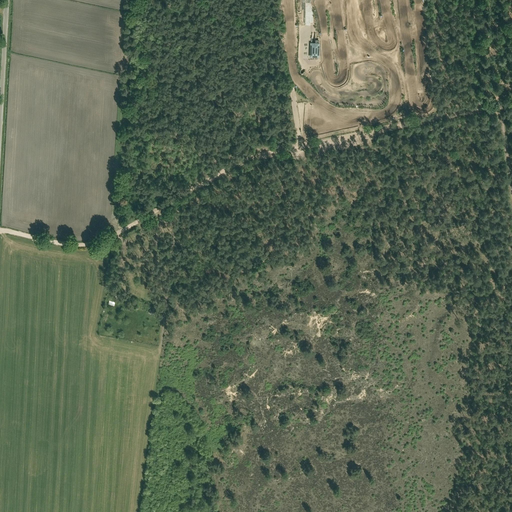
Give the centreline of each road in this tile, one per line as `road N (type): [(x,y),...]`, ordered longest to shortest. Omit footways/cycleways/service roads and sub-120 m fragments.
road 1 (track): [(500,107),(254,156),(92,243),(0,231)]
road 2 (unclassified): [(0,141),(7,0)]
road 3 (track): [(301,146),(293,91),(303,67),(303,25)]
